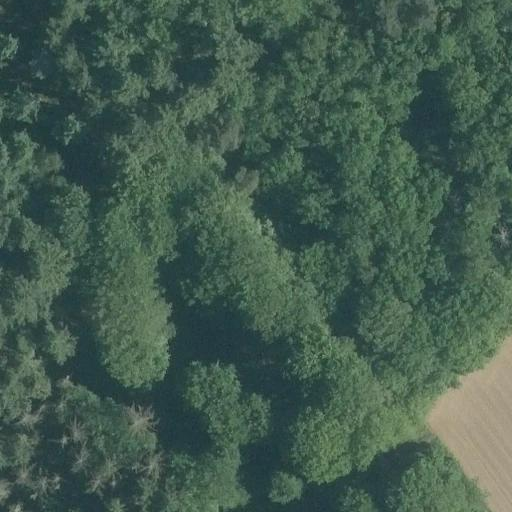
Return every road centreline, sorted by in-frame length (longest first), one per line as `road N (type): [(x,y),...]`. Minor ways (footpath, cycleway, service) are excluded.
road 1 (track): [(260,501),(403,363),(503,248)]
road 2 (track): [(202,344),(361,511)]
